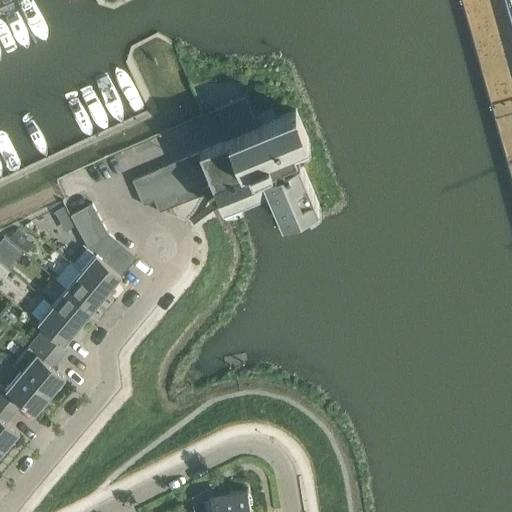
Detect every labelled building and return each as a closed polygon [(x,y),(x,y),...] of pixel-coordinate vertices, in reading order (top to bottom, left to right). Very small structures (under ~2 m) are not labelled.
[(216,109),(222,123),(252,111),(245,96),(216,109)] [(211,176),(215,186),(216,188),(223,206),(268,187),(282,219),(319,203),(300,157),(293,159),(291,155),(298,153),(295,144),(309,138),(297,109),(258,125),(229,138),(221,141),(231,167),(221,171),(211,176)] [(222,123),(229,138),(258,125),(252,111),(222,123)] [(210,146),(221,171),(231,167),(221,141),(210,146)] [(200,150),(211,176),(221,171),(210,146),(200,150)] [(200,180),(211,176),(200,150),(189,155),(200,180)] [(190,184),(200,180),(189,155),(179,159),(190,184)] [(169,164),(179,189),(190,184),(179,159),(169,164)] [(158,168),(164,181),(169,193),(179,189),(169,164),(158,168)] [(133,179),(138,192),(164,181),(158,168),(133,179)] [(160,211),(215,186),(211,176),(200,180),(190,184),(179,189),(169,193),(155,199),(160,211)] [(144,204),(155,199),(169,193),(164,181),(138,192),(144,204)] [(71,214),(77,224),(98,212),(93,202),(71,214)] [(65,205),(55,210),(60,220),(70,214),(65,205)] [(77,224),(82,234),(103,222),(98,212),(77,224)] [(82,234),(88,245),(89,247),(89,246),(109,232),(103,222),(82,234)] [(109,232),(89,246),(96,253),(103,258),(110,249),(118,240),(109,232)] [(110,249),(130,266),(138,256),(118,240),(110,249)] [(82,270),(81,270),(108,292),(123,275),(103,258),(96,253),(89,246),(89,247),(88,245),(73,262),(82,270)] [(103,258),(123,275),(130,266),(110,249),(103,258)] [(81,270),(67,287),(94,309),(108,292),(81,270)] [(67,287),(53,304),(79,326),(94,309),(67,287)] [(44,297),(32,311),(41,319),(38,322),(45,327),(37,336),(57,353),(79,326),(53,304),(44,297)] [(14,364),(22,370),(51,395),(66,377),(49,362),(56,353),(57,353),(37,336),(14,364)] [(0,382),(0,398),(10,408),(18,398),(36,413),(51,395),(22,370),(7,388),(0,382)] [(0,445),(5,450),(20,432),(3,417),(10,408),(0,398),(0,445)] [(197,511),(251,511),(248,488),(213,494),(212,488),(195,496),(197,511)]
